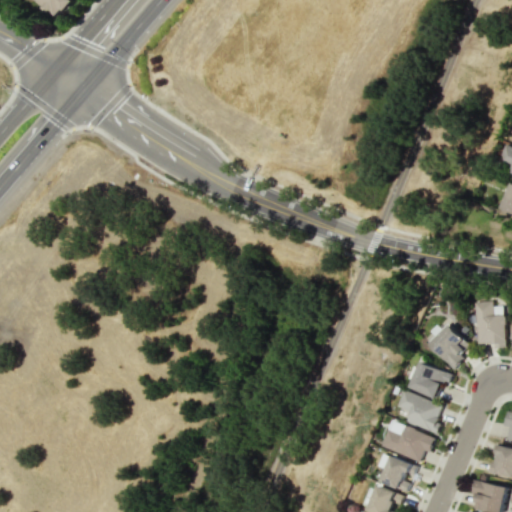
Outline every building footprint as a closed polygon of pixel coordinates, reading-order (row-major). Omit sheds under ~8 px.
[(73,0),(75,1),(66,11),(63,9),(57,16),(52,12),(50,14),(44,8),(46,6),(43,3),(40,6),(39,5),(39,3),(36,1),(36,0),(73,0)] [(511,145),(506,143),(498,161),(511,166),(508,176),(511,177),(511,145)] [(511,184),(501,209),(511,213),(511,184)] [(477,347),(506,345),(504,305),(492,306),(492,300),(475,301),(477,347)] [(427,339),(454,368),(474,349),(450,324),(443,330),(440,326),(427,339)] [(411,387),(437,398),(444,381),(450,383),(454,374),(421,361),(411,387)] [(444,405),(404,389),(398,406),(411,411),(407,421),(438,433),(443,422),(438,420),(444,405)] [(421,461),(425,450),(431,452),(436,436),(392,420),(382,447),(421,461)] [(407,480),(412,462),(391,455),(382,482),(408,490),(410,482),(407,480)] [(508,511),(511,497),(511,487),(476,479),(473,492),(478,493),(475,508),(494,511),(508,511)] [(370,511),(392,511),(396,502),(401,504),(404,494),(378,484),(368,511),(370,511)]
